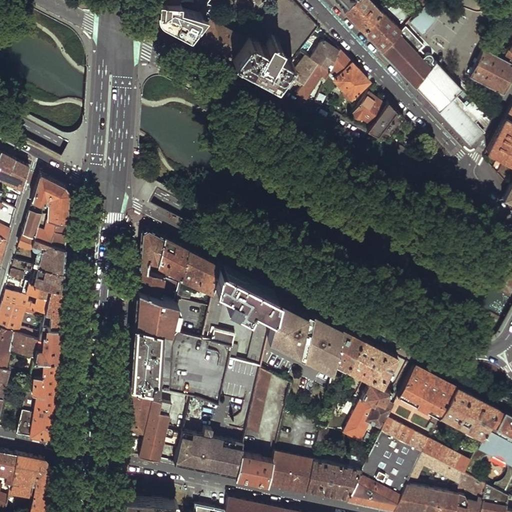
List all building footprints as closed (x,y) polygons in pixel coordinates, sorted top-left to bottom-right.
[(175,27),(189,33),(205,11),(178,5),(178,0),(157,0),(156,13),(162,20),(175,27)] [(253,68),(275,79),(286,64),(318,25),(301,7),(294,0),(275,0),(246,37),(231,56),(253,68)] [(351,0),(348,3),(343,9),(352,18),(373,40),(381,49),(400,28),(372,0),(351,0)] [(423,0),(408,21),(422,31),(438,9),(425,0),(423,0)] [(217,49),(231,56),(246,37),(209,19),(204,28),(208,31),(202,41),(217,49)] [(400,28),(381,49),(387,56),(388,55),(397,64),(399,66),(398,67),(405,74),(411,82),(413,80),(415,82),(414,84),(415,85),(432,62),(430,60),(430,59),(431,59),(431,57),(431,56),(431,55),(430,54),(429,53),(428,52),(427,52),(426,52),(424,53),(422,55),(417,50),(422,45),(417,40),(416,39),(410,45),(408,42),(410,40),(407,37),(411,33),(403,25),(400,28)] [(416,39),(411,33),(407,37),(410,40),(408,42),(410,45),(416,39)] [(328,69),(338,50),(325,40),(320,40),(309,57),(316,61),(328,69)] [(482,45),(469,73),(481,80),(502,91),(508,78),(511,71),(511,41),(509,47),(506,46),(504,51),(511,55),(509,60),(482,45)] [(327,71),(334,76),(351,61),(345,54),(339,48),(338,50),(328,69),(327,71)] [(296,81),(301,84),(316,61),(309,57),(304,53),(292,68),(286,64),(275,79),(283,83),(288,86),(295,75),(297,77),(296,79),(296,81)] [(397,64),(388,55),(387,56),(389,57),(396,65),(398,67),(399,66),(397,64)] [(432,62),(415,85),(424,94),(433,104),(441,113),(467,141),(482,129),(489,116),(470,96),(460,105),(451,95),(460,86),(451,77),(434,59),(432,62)] [(296,91),(305,95),(320,74),(325,76),(327,71),(328,69),(316,61),(301,84),(296,91)] [(341,87),(340,92),(345,97),(350,96),(369,79),(360,70),(351,61),(334,76),(332,78),(341,87)] [(362,115),(369,121),(384,101),(368,89),(351,110),(360,118),(362,115)] [(376,132),(387,138),(403,116),(395,107),(386,98),(384,101),(369,121),(365,126),(376,132)] [(511,104),(510,104),(486,150),(511,163),(511,104)] [(0,191),(2,187),(0,186),(0,176),(5,179),(13,156),(0,149),(0,191)] [(28,163),(13,156),(5,179),(12,182),(10,185),(18,188),(19,185),(22,186),(22,184),(28,163)] [(30,199),(28,206),(40,211),(41,211),(44,192),(47,193),(45,215),(47,215),(66,219),(67,203),(68,190),(64,182),(54,177),(38,169),(34,183),(30,199)] [(511,178),(502,196),(511,201),(511,178)] [(0,234),(6,238),(9,227),(0,222),(0,201),(1,199),(0,198),(0,234)] [(0,204),(0,217),(9,221),(15,205),(2,199),(0,204)] [(24,220),(21,231),(64,247),(65,232),(66,219),(47,215),(45,221),(47,222),(46,228),(43,227),(35,224),(40,211),(28,206),(24,220)] [(140,245),(139,265),(147,268),(148,259),(156,260),(182,272),(188,246),(168,235),(147,224),(141,228),(140,245)] [(18,242),(27,244),(30,244),(32,246),(36,247),(38,244),(39,243),(41,244),(38,259),(34,258),(33,262),(34,262),(37,263),(62,269),(63,258),(64,247),(21,231),(18,242)] [(205,254),(188,246),(182,272),(180,280),(177,291),(177,294),(180,295),(192,298),(193,291),(188,290),(188,287),(185,286),(186,281),(185,280),(186,278),(212,290),(219,262),(205,254)] [(11,263),(30,268),(31,264),(33,265),(34,262),(33,262),(13,257),(11,263)] [(252,278),(219,262),(212,290),(209,303),(203,328),(209,329),(211,320),(218,321),(222,303),(220,303),(221,295),(220,295),(223,285),(230,287),(226,297),(260,313),(264,305),(274,310),(278,292),(252,278)] [(37,263),(32,281),(50,285),(61,288),(62,278),(62,269),(37,263)] [(147,268),(139,265),(138,275),(138,284),(160,291),(164,274),(154,271),(147,268)] [(8,274),(22,278),(24,271),(10,267),(8,274)] [(180,280),(172,277),(169,289),(177,291),(180,280)] [(4,288),(1,299),(44,311),(50,285),(32,281),(28,280),(25,290),(39,294),(36,302),(26,298),(27,295),(4,288)] [(160,291),(138,284),(136,301),(135,318),(164,325),(164,328),(169,329),(170,326),(176,328),(178,321),(177,305),(180,295),(177,294),(176,296),(160,291)] [(49,313),(48,324),(58,325),(60,305),(61,288),(50,285),(44,311),(49,313)] [(268,337),(301,351),(311,309),(278,292),(274,310),(273,318),(268,337)] [(0,303),(0,324),(14,329),(38,336),(39,332),(39,330),(20,324),(23,310),(43,316),(44,311),(1,299),(0,303)] [(301,351),(333,367),(334,361),(342,325),(327,317),(311,309),(301,351)] [(273,318),(261,315),(249,362),(262,367),(268,337),(273,318)] [(164,325),(135,318),(134,335),(132,367),(131,379),(179,391),(192,394),(205,396),(216,401),(220,402),(222,392),(231,354),(233,342),(211,336),(201,334),(176,328),(170,326),(169,329),(164,328),(164,325)] [(33,353),(33,356),(43,357),(56,358),(57,341),(58,325),(48,324),(41,323),(39,330),(39,332),(43,334),(41,347),(35,346),(33,353)] [(0,363),(5,365),(10,346),(14,329),(0,324),(0,363)] [(233,342),(231,354),(238,357),(240,343),(233,340),(236,329),(213,324),(211,336),(233,342)] [(334,361),(346,367),(362,335),(352,330),(342,325),(334,361)] [(14,329),(10,346),(33,353),(35,346),(38,336),(14,329)] [(361,394),(344,429),(360,437),(369,419),(383,426),(388,414),(391,409),(394,402),(386,398),(391,389),(382,384),(398,354),(386,348),(362,335),(346,367),(369,378),(361,394)] [(231,354),(222,392),(254,399),(262,367),(249,362),(238,357),(231,354)] [(21,406),(15,428),(45,434),(51,428),(53,403),(55,374),(56,358),(43,357),(41,373),(33,372),(31,391),(35,391),(32,408),(21,406)] [(12,362),(11,367),(29,371),(30,366),(12,362)] [(456,385),(414,362),(394,402),(391,409),(394,410),(401,395),(435,412),(427,427),(433,430),(442,412),(456,385)] [(0,394),(1,395),(9,366),(5,365),(0,363),(0,394)] [(274,373),(263,368),(262,367),(254,399),(249,424),(261,433),(274,373)] [(456,385),(442,412),(483,433),(498,406),(456,385)] [(129,407),(128,427),(146,431),(141,452),(161,457),(164,442),(177,445),(179,439),(170,436),(171,433),(166,432),(173,401),(154,395),(154,394),(130,389),(129,407)] [(178,398),(191,401),(192,394),(179,391),(178,398)] [(494,484),(506,489),(511,476),(511,413),(498,406),(483,433),(471,457),(465,468),(470,471),(472,472),(480,454),(483,455),(485,453),(487,452),(490,451),(492,450),(495,450),(498,450),(500,451),(502,452),(504,453),(506,456),(507,458),(508,460),(509,462),(509,465),(509,468),(508,470),(507,473),(505,476),(502,478),(499,479),(496,480),(494,484)] [(424,447),(430,436),(388,414),(383,426),(424,447)] [(184,427),(177,460),(213,467),(238,473),(243,451),(245,439),(214,432),(215,426),(207,424),(206,430),(204,431),(203,431),(201,432),(199,430),(184,427)] [(362,466),(349,495),(373,500),(395,505),(408,480),(411,474),(424,447),(383,426),(362,466)] [(424,447),(465,468),(471,457),(430,436),(424,447)] [(0,505),(3,507),(6,495),(2,494),(0,492),(0,468),(5,470),(4,476),(10,477),(15,451),(1,448),(0,447),(0,505)] [(424,447),(411,474),(418,477),(425,464),(465,484),(470,471),(465,468),(424,447)] [(315,457),(277,449),(274,457),(269,479),(290,483),(309,487),(315,457)] [(10,477),(7,490),(25,495),(26,511),(44,511),(46,490),(48,463),(47,460),(45,458),(31,455),(15,451),(10,477)] [(168,451),(167,458),(173,459),(175,452),(168,451)] [(274,457),(243,451),(238,473),(253,476),(269,479),(274,457)] [(315,457),(309,487),(329,491),(349,495),(362,466),(315,457)] [(463,492),(455,511),(482,511),(485,502),(466,498),(467,492),(465,491),(468,485),(487,495),(491,482),(472,472),(470,471),(465,484),(463,492)] [(408,480),(395,505),(426,511),(428,511),(455,511),(463,492),(408,480)] [(485,502),(482,511),(505,511),(506,506),(511,492),(506,489),(494,484),(491,482),(487,495),(485,502)] [(171,511),(173,494),(123,492),(121,511),(171,511)] [(280,511),(282,504),(273,502),(246,496),(227,493),(224,506),(223,511),(280,511)] [(223,511),(224,506),(195,500),(193,511),(223,511)]
